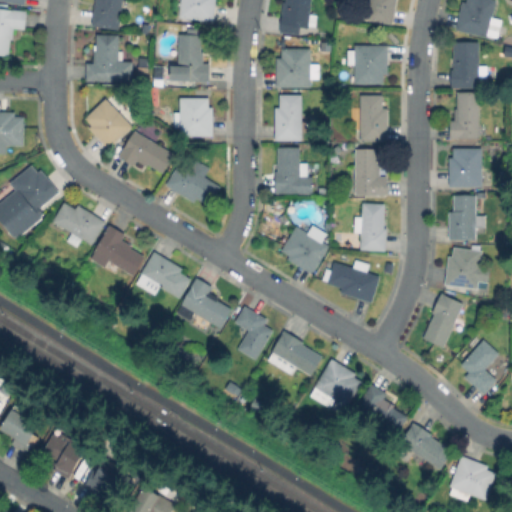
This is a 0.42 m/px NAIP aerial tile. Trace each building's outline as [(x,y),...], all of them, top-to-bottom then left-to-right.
[(123,0),(123,5),(130,6),(128,21),(120,19),(118,28),(92,24),(95,0),(123,0)] [(216,0),(214,20),(180,17),(180,11),(173,11),(174,0),(216,0)] [(310,0),(308,27),(301,26),(300,33),(281,31),(283,14),(284,14),(286,0),(310,0)] [(396,0),(392,23),(366,19),(369,0),(396,0)] [(496,0),(487,36),(457,28),(463,1),(467,2),(467,0),(496,0)] [(0,7),(13,9),(13,8),(26,10),(24,29),(14,27),(13,38),(11,38),(9,55),(0,53),(0,7)] [(198,28),(198,34),(202,34),(201,51),(204,51),(204,63),(210,63),(209,80),(172,79),(172,66),(179,66),(180,34),(188,34),(188,28),(198,28)] [(119,33),(118,60),(133,60),(132,81),(87,81),(87,61),(94,61),(94,50),(97,50),(97,33),(119,33)] [(487,66),(487,77),(480,77),(480,88),(452,88),(453,43),(478,44),(478,66),(487,66)] [(388,45),(387,74),(383,74),(383,82),(356,82),(356,64),(348,64),(348,49),(356,49),(356,45),(388,45)] [(310,48),(311,86),(277,86),(277,58),(282,58),(281,48),(310,48)] [(158,87),(159,104),(149,104),(148,87),(158,87)] [(480,94),(479,140),(454,139),(454,94),(480,94)] [(302,96),(302,140),(276,140),(276,110),(279,110),(279,96),(302,96)] [(387,109),(387,141),(361,141),(361,96),(382,96),(382,109),(387,109)] [(213,108),(212,137),(181,137),(181,130),(180,130),(180,126),(174,126),(174,112),(180,112),(180,98),(210,98),(209,108),(213,108)] [(132,127),(109,148),(84,120),(107,99),(132,127)] [(24,116),(24,144),(7,144),(6,151),(0,151),(0,112),(18,112),(17,116),(24,116)] [(174,153),(163,172),(148,163),(147,166),(137,160),(135,164),(120,156),(135,130),(174,153)] [(308,162),(308,175),(313,175),(313,194),(275,193),(276,174),(278,174),(278,146),(300,147),(300,162),(308,162)] [(482,148),(482,169),(490,169),(490,183),(482,183),(482,186),(450,185),(450,157),(454,157),(454,147),(482,148)] [(381,164),(381,177),(387,177),(386,194),(346,193),(346,179),(351,179),(351,173),(356,173),(356,148),(379,148),(378,164),(381,164)] [(220,186),(208,204),(197,197),(194,201),(166,184),(180,161),(220,186)] [(41,219),(18,239),(0,217),(0,203),(16,190),(11,184),(35,164),(59,193),(44,206),(49,213),(41,219)] [(477,194),(477,239),(449,238),(449,210),(454,210),(454,194),(477,194)] [(66,200),(77,207),(79,204),(107,221),(92,245),(82,239),(79,244),(65,236),(69,229),(53,220),(66,200)] [(386,203),(385,229),(386,229),(386,250),(360,249),(361,232),(354,232),(355,215),(362,216),(363,202),(386,203)] [(145,256),(134,274),(109,259),(105,266),(93,258),(96,252),(94,251),(110,224),(125,233),(122,238),(132,244),(130,247),(145,256)] [(298,226),(311,234),(316,226),(331,236),(326,244),(329,245),(313,272),(289,257),(291,255),(283,250),(298,226)] [(483,250),(481,266),(492,268),(489,286),(479,285),(478,289),(446,284),(450,256),(453,256),(454,246),(483,250)] [(191,278),(180,296),(161,285),(156,293),(136,282),(155,251),(183,267),(180,272),(191,278)] [(369,263),(366,271),(380,275),(371,300),(341,291),(342,286),(328,282),(329,281),(323,279),(326,268),(333,270),(335,261),(354,267),(356,259),(369,263)] [(232,307),(220,327),(195,311),(190,318),(177,310),(197,277),(213,286),(210,291),(220,297),(218,299),(232,307)] [(464,328),(454,331),(451,329),(443,346),(423,337),(434,312),(432,312),(441,292),(464,303),(459,312),(463,314),(467,323),(464,328)] [(274,329),(256,359),(238,348),(250,329),(236,321),(245,306),(268,319),(265,324),(274,329)] [(323,356),(311,375),(297,366),(293,373),(269,359),(274,351),(273,350),(285,330),(303,341),(302,343),(323,356)] [(497,379),(485,392),(466,376),(470,371),(462,364),(484,339),(500,353),(485,369),(497,379)] [(362,381),(348,404),(316,385),(332,358),(356,372),(353,376),(362,381)] [(408,417),(397,435),(354,408),(370,382),(392,395),(387,403),(408,417)] [(48,418),(31,447),(0,428),(0,419),(13,397),(48,418)] [(454,449),(441,470),(425,459),(422,464),(411,457),(414,451),(400,442),(414,421),(432,433),(432,435),(454,449)] [(85,453),(72,474),(43,457),(55,435),(85,453)] [(496,473),(486,499),(471,493),(468,500),(450,493),(452,486),(450,485),(461,455),(489,465),(487,469),(496,473)] [(133,490),(124,505),(90,486),(105,460),(137,478),(131,489),(133,490)] [(176,504),(171,511),(135,511),(130,509),(144,486),(176,504)]
